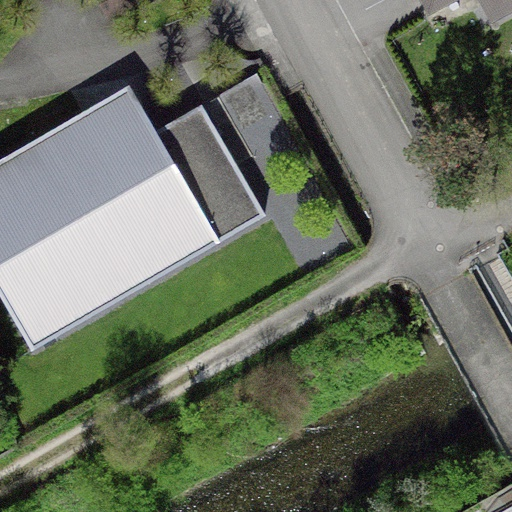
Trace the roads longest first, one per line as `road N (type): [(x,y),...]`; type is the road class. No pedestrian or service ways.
road 1 (track): [(0,481),(426,244),(511,402)]
road 2 (residential): [(293,0),(426,244),(511,201)]
